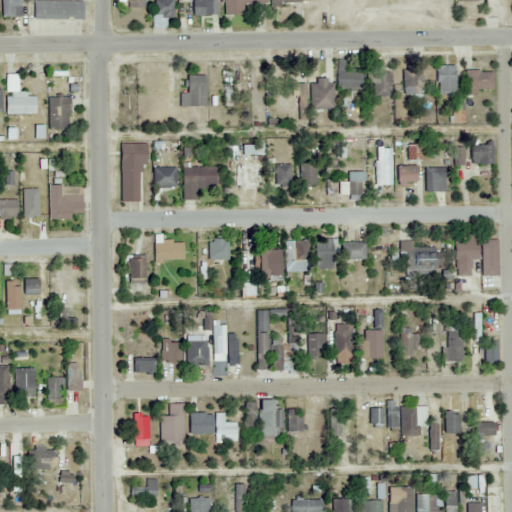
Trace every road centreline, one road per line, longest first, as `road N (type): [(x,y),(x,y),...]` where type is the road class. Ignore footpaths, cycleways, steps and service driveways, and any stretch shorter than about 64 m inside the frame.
road 1 (residential): [(107,511),(102,48)]
road 2 (residential): [(511,455),(506,42)]
road 3 (tertiary): [(102,48),(511,41)]
road 4 (residential): [(511,217),(105,220)]
road 5 (residential): [(511,387),(106,389)]
